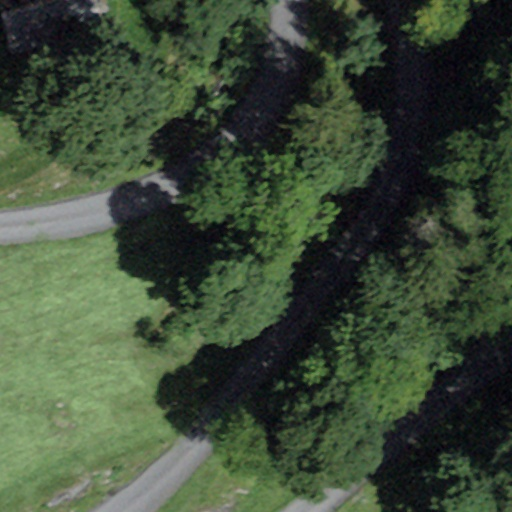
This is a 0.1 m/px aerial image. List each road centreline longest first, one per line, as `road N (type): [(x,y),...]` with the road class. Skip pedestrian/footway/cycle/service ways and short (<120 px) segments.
road 1 (unclassified): [(123,511),(295,313),(390,179),(407,120),(403,0)]
road 2 (unclassified): [(291,0),(274,90),(237,140),(163,187),(56,220),(0,227)]
road 3 (unclassified): [(511,341),(302,511)]
road 4 (track): [(0,175),(58,135),(134,57),(140,0)]
road 5 (track): [(211,417),(94,449),(0,506)]
